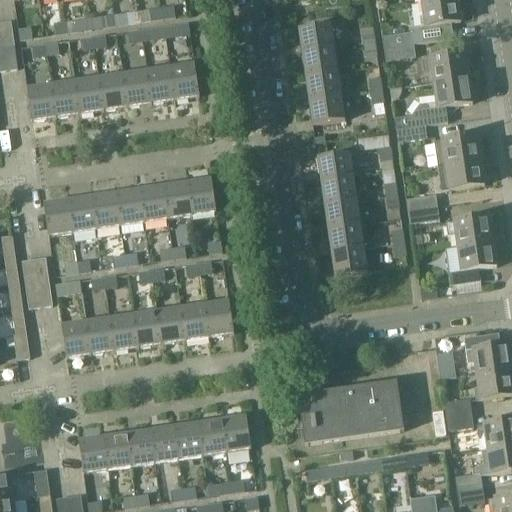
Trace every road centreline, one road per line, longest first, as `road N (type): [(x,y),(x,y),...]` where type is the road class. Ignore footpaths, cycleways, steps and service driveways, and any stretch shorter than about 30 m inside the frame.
road 1 (residential): [(306,335),(256,0)]
road 2 (residential): [(306,335),(511,307)]
